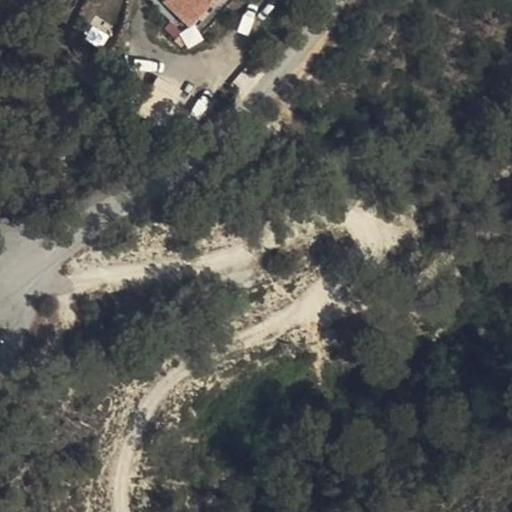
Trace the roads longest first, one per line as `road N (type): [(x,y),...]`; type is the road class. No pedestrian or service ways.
road 1 (track): [(33,265),(70,279),(115,278),(246,255),(332,219),(357,219),(367,234),(361,257),(262,336),(172,376),(116,474),(118,511)]
road 2 (unclassified): [(325,0),(219,126),(5,291)]
